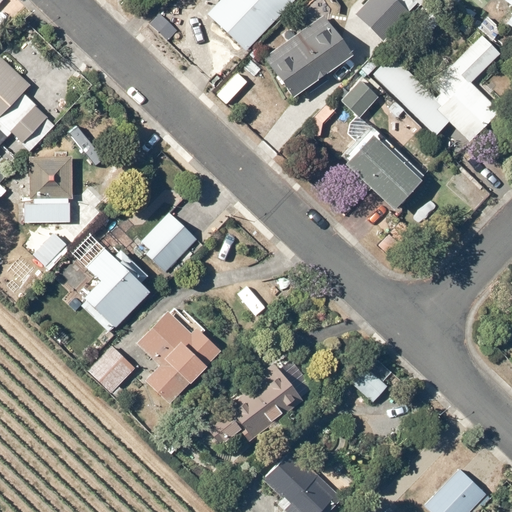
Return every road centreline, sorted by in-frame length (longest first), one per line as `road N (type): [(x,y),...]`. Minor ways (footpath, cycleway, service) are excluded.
road 1 (residential): [(416,336),(62,0)]
road 2 (residential): [(416,336),(511,235)]
road 3 (residential): [(511,428),(416,336)]
